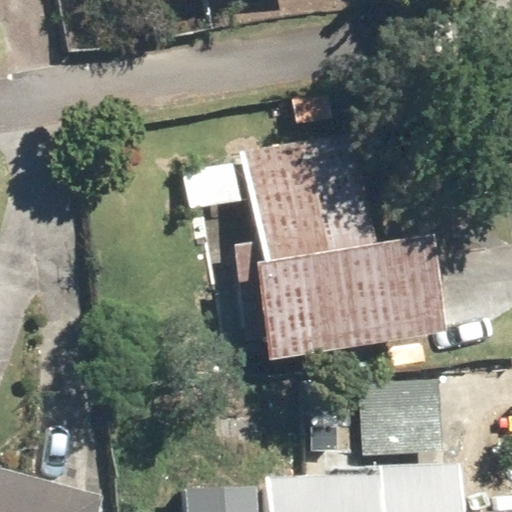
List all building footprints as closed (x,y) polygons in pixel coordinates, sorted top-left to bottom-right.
[(332,139),(224,153),(240,271),(224,273),(237,368),(408,345),(394,245),(348,252),(332,139)] [(171,164),(174,209),(227,205),(223,160),(171,164)] [(387,410),(351,409),(350,455),(426,458),(428,385),(388,384),(387,410)] [(427,511),(426,473),(244,480),(245,511),(427,511)] [(0,486),(0,511),(74,511),(75,510),(0,486)] [(235,511),(234,488),(164,491),(165,511),(235,511)]
